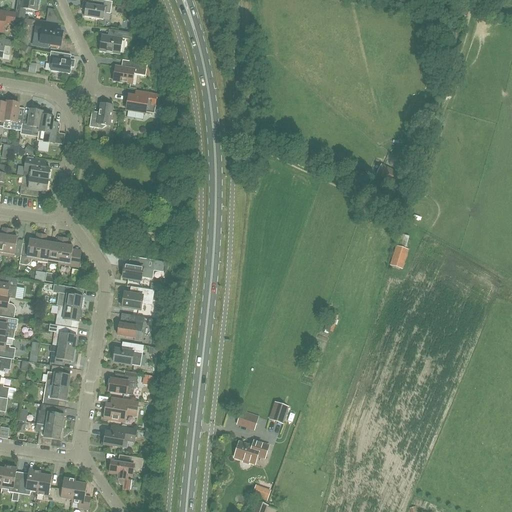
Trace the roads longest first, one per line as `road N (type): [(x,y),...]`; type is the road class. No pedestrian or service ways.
road 1 (primary): [(185,511),(215,188),(209,101),(191,25)]
road 2 (residential): [(80,457),(105,274),(65,215)]
